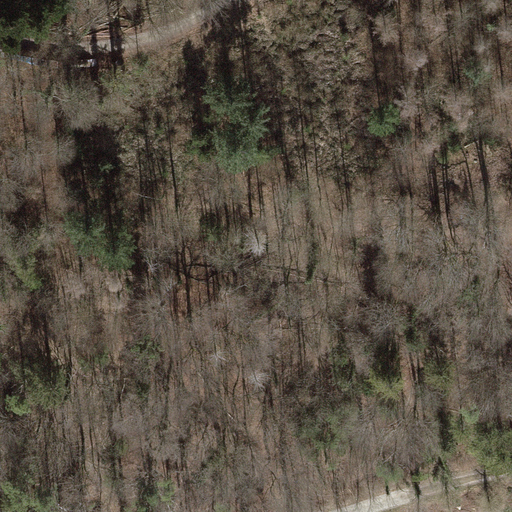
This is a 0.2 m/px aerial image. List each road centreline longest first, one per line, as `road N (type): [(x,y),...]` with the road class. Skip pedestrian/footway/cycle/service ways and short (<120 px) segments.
road 1 (track): [(0,34),(64,48),(110,46),(152,37),(223,0)]
road 2 (track): [(361,511),(511,468)]
